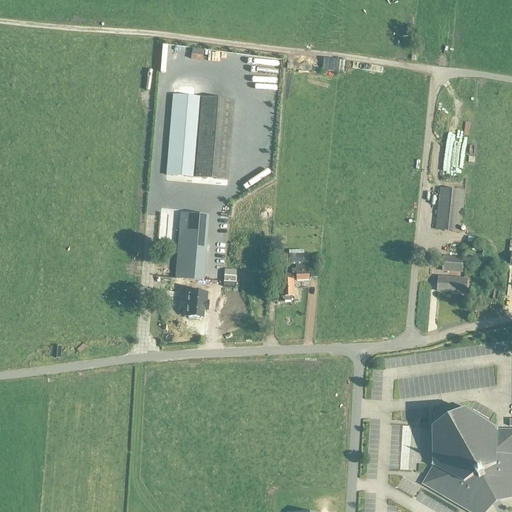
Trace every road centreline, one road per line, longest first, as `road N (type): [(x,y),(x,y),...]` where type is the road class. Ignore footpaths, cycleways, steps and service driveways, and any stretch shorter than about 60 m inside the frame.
road 1 (track): [(434,71),(0,22)]
road 2 (unclassified): [(0,375),(161,355),(361,348)]
road 3 (unclassified): [(407,343),(434,71),(511,81)]
road 4 (unclassified): [(361,348),(350,511)]
